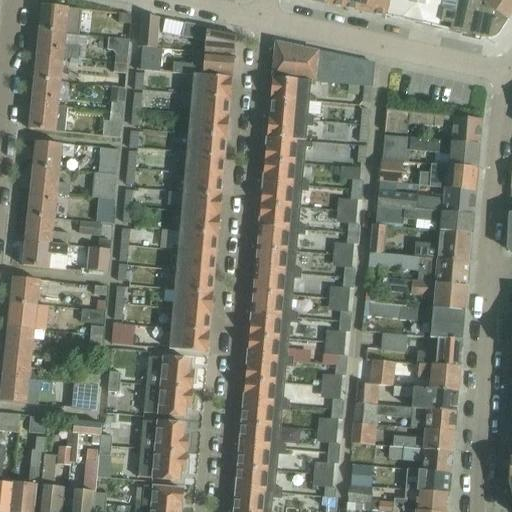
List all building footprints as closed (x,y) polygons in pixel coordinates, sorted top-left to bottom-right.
[(323,0),(322,5),(343,9),(344,0),(323,0)] [(344,0),(343,9),(363,14),(366,0),(344,0)] [(366,0),(363,14),(385,18),(388,0),(366,0)] [(388,0),(385,18),(449,32),(484,40),(485,40),(488,40),(491,39),(494,38),(496,36),(498,34),(507,21),(483,5),(482,7),(470,0),(454,0),(451,15),(441,13),(443,0),(388,0)] [(511,0),(470,0),(482,7),(483,5),(507,21),(511,12),(511,0)] [(42,6),(40,32),(65,35),(68,9),(42,6)] [(141,15),(140,48),(143,48),(158,50),(159,19),(141,15)] [(184,25),(183,39),(207,44),(206,54),(234,57),(236,36),(184,25)] [(40,32),(37,57),(63,60),(63,58),(85,61),(87,37),(65,35),(40,32)] [(116,55),(115,65),(127,66),(129,41),(108,39),(107,51),(113,52),(116,55)] [(276,45),(273,79),(310,83),(314,83),(318,54),(276,45)] [(162,50),(158,50),(143,48),(140,71),(160,73),(162,50)] [(173,65),(173,74),(194,76),(203,76),(232,79),(234,57),(206,54),(193,53),(192,66),(173,65)] [(372,65),(318,54),(314,83),(363,88),(371,89),(372,89),(372,65)] [(37,57),(34,81),(60,84),(63,60),(37,57)] [(127,66),(115,65),(114,74),(126,75),(127,66)] [(134,91),(143,92),(143,83),(144,77),(136,76),(134,91)] [(194,76),(192,91),(186,90),(186,96),(192,96),(231,100),(232,79),(203,76),(194,76)] [(273,79),(271,100),(272,100),(309,103),(315,104),(315,98),(309,98),(310,83),(273,79)] [(34,81),(31,106),(57,108),(58,107),(60,84),(34,81)] [(363,88),(362,104),(370,105),(371,89),(363,88)] [(113,89),(110,113),(123,115),(125,90),(113,89)] [(134,96),(133,111),(141,112),(142,96),(134,96)] [(229,119),(228,119),(230,100),(231,100),(192,96),(191,110),(185,110),(184,115),(229,119)] [(309,103),(272,100),(270,119),(269,118),(269,119),(313,124),(313,118),(307,118),(309,103)] [(67,108),(58,107),(57,108),(31,106),(29,131),(55,133),(65,134),(67,108)] [(70,127),(78,128),(79,108),(71,107),(70,127)] [(141,112),(133,111),(132,126),(140,126),(141,112)] [(367,128),(369,112),(361,111),(359,127),(367,128)] [(451,144),(479,146),(482,122),(454,119),(454,118),(386,112),(385,134),(407,135),(408,126),(453,130),(451,144)] [(123,115),(110,113),(110,123),(104,122),(102,138),(120,140),(123,115)] [(184,115),(184,120),(190,121),(188,135),(227,138),(229,119),(184,115)] [(269,119),(267,138),(267,140),(305,143),(306,129),(312,129),(313,124),(269,119)] [(359,127),(358,144),(366,144),(367,128),(359,127)] [(130,149),(137,150),(139,134),(131,134),(130,149)] [(225,158),(226,140),(227,140),(227,138),(188,135),(187,149),(181,149),(181,154),(187,155),(225,158)] [(449,168),(477,170),(479,146),(451,144),(384,137),(382,162),(408,164),(409,152),(414,152),(450,156),(449,168)] [(305,143),(267,140),(265,162),(303,166),(304,166),(305,149),(312,150),(312,144),(305,143)] [(36,143),(33,168),(59,170),(60,158),(72,160),(73,147),(62,146),(36,143)] [(366,149),(358,148),(356,164),(364,165),(366,149)] [(98,174),(117,175),(119,152),(101,150),(98,174)] [(129,154),(128,169),(136,170),(137,155),(129,154)] [(223,178),(225,158),(187,155),(186,169),(180,168),(179,174),(223,178)] [(308,189),(309,183),(302,182),(304,166),(303,166),(265,162),(263,185),(308,189)] [(381,166),(379,184),(383,184),(390,185),(401,186),(403,168),(383,166),(381,166)] [(33,168),(31,193),(56,196),(68,197),(69,186),(58,184),(59,170),(33,168)] [(477,170),(449,168),(448,177),(420,175),(418,187),(444,190),(448,190),(475,193),(477,170)] [(136,170),(128,169),(127,185),(135,186),(135,179),(136,170)] [(92,199),(114,201),(116,176),(95,174),(92,199)] [(222,197),(221,197),(223,178),(179,174),(179,179),(185,180),(183,194),(222,197)] [(350,192),(362,193),(363,183),(351,182),(350,192)] [(379,184),(377,209),(473,217),(475,193),(448,190),(444,190),(444,200),(417,198),(417,197),(390,195),(390,185),(383,184),(379,184)] [(300,210),(301,194),(308,194),(308,189),(263,185),(261,207),(300,210)] [(361,203),(362,193),(350,192),(350,202),(361,203)] [(31,193),(28,218),(54,221),(56,196),(31,193)] [(125,193),(124,208),(133,209),(133,201),(134,194),(125,193)] [(183,194),(182,208),(176,208),(176,213),(220,217),(222,197),(183,194)] [(304,233),(305,227),(298,226),(300,210),(261,207),(259,228),(304,233)] [(133,209),(124,208),(123,224),(131,225),(132,218),(133,209)] [(472,236),(473,217),(377,209),(376,223),(403,226),(403,220),(441,224),(440,233),(472,236)] [(176,213),(175,219),(181,219),(180,233),(218,237),(220,217),(176,213)] [(28,218),(25,243),(68,248),(69,236),(52,234),(54,221),(28,218)] [(103,232),(103,220),(83,218),(82,231),(103,232)] [(358,237),(359,227),(347,226),(347,236),(358,237)] [(296,254),(297,237),(304,238),(304,233),(259,228),(257,250),(296,254)] [(371,228),(369,255),(381,256),(383,257),(383,253),(385,238),(386,230),(371,228)] [(121,232),(120,248),(129,248),(130,233),(121,232)] [(216,256),(218,237),(180,233),(179,247),(173,247),(172,252),(216,256)] [(415,245),(414,259),(469,264),(472,236),(440,233),(439,247),(415,245)] [(358,237),(347,236),(346,246),(357,247),(358,237)] [(98,250),(98,251),(110,252),(111,241),(99,240),(98,250)] [(67,257),(68,248),(25,243),(23,267),(49,270),(50,255),(67,257)] [(129,248),(120,248),(119,262),(127,263),(129,248)] [(110,252),(98,251),(98,250),(89,249),(86,271),(108,273),(110,252)] [(257,250),(257,251),(255,272),(300,276),(301,271),(295,270),(296,254),(257,250)] [(214,275),(216,256),(172,252),(172,258),(178,258),(176,272),(214,275)] [(436,275),(435,285),(467,288),(469,264),(414,259),(383,257),(381,256),(380,270),(436,275)] [(117,282),(126,283),(127,268),(119,267),(117,282)] [(343,280),(354,281),(355,271),(344,270),(343,280)] [(176,272),(170,272),(170,277),(176,278),(175,292),(213,295),(214,275),(176,272)] [(292,297),(294,281),(300,282),(300,276),(255,272),(253,293),(292,297)] [(14,279),(11,304),(37,307),(40,282),(14,279)] [(353,291),(354,281),(343,280),(342,290),(353,291)] [(433,300),(433,310),(465,313),(467,288),(435,285),(412,284),(383,281),(382,293),(406,296),(433,300)] [(107,288),(94,287),(94,296),(106,297),(107,288)] [(117,290),(115,305),(124,306),(125,290),(117,290)] [(212,315),(212,314),(213,295),(175,292),(173,306),(167,305),(167,311),(212,315)] [(251,316),(297,320),(297,314),(291,314),(292,297),(253,293),(251,316)] [(11,304),(8,329),(35,332),(45,333),(48,308),(37,307),(11,304)] [(365,304),(364,318),(383,320),(399,321),(428,324),(431,324),(430,340),(438,340),(462,342),(465,313),(433,310),(433,311),(430,310),(383,306),(365,304)] [(124,306),(115,305),(114,320),(122,321),(124,306)] [(84,323),(106,325),(107,307),(86,306),(84,323)] [(210,334),(209,334),(211,315),(212,315),(167,311),(166,316),(172,317),(171,331),(210,334)] [(351,315),(340,314),(339,324),(342,324),(350,325),(351,315)] [(249,338),(288,342),(290,325),(296,325),(297,320),(251,316),(249,338)] [(350,325),(342,324),(339,324),(338,334),(349,335),(350,325)] [(112,340),(121,341),(122,326),(113,326),(112,340)] [(91,327),(90,337),(103,338),(104,328),(91,327)] [(8,329),(6,354),(32,356),(33,342),(44,343),(45,333),(35,332),(8,329)] [(210,334),(171,331),(165,330),(165,336),(171,337),(169,351),(208,355),(210,334)] [(380,351),(383,351),(405,353),(407,338),(382,336),(380,351)] [(103,338),(90,337),(90,346),(102,347),(103,338)] [(249,338),(247,360),(293,364),(293,358),(287,357),(288,342),(249,338)] [(419,366),(432,367),(460,370),(462,342),(438,340),(437,356),(422,354),(417,353),(416,366),(419,366)] [(6,354),(3,379),(40,382),(42,370),(31,369),(32,356),(6,354)] [(149,359),(146,386),(192,391),(194,374),(190,373),(191,363),(148,358),(148,359),(149,359)] [(335,367),(346,369),(347,359),(336,358),(335,367)] [(247,360),(245,382),(284,385),(286,369),(292,369),(293,364),(247,360)] [(399,360),(398,378),(415,378),(415,361),(399,360)] [(373,362),(371,387),(374,387),(379,387),(392,389),(395,364),(373,362)] [(431,380),(430,392),(458,394),(460,370),(432,367),(419,366),(418,378),(431,380)] [(334,377),(345,378),(346,369),(335,367),(334,377)] [(109,374),(108,383),(119,384),(120,374),(109,374)] [(87,376),(86,386),(98,387),(99,377),(87,376)] [(3,379),(1,403),(27,406),(38,407),(39,393),(40,382),(3,379)] [(245,382),(245,383),(243,404),(289,408),(289,402),(283,401),(284,385),(245,382)] [(108,383),(107,392),(119,393),(119,384),(108,383)] [(377,407),(379,387),(374,387),(371,387),(358,385),(356,405),(377,407)] [(98,387),(86,386),(85,393),(74,392),(73,404),(97,406),(98,387)] [(146,386),(144,413),(143,413),(143,414),(186,418),(187,408),(190,409),(192,391),(146,386)] [(411,409),(456,414),(458,394),(430,392),(402,389),(394,389),(394,398),(402,399),(412,399),(411,409)] [(343,402),(332,401),(331,411),(342,412),(343,402)] [(241,426),(280,429),(282,412),(288,413),(289,408),(243,404),(241,426)] [(377,407),(356,405),(354,425),(372,427),(373,416),(412,420),(412,425),(408,426),(408,429),(426,431),(454,434),(456,414),(411,409),(377,407)] [(330,421),(341,422),(342,412),(331,411),(330,421)] [(0,414),(0,432),(19,434),(20,416),(0,414)] [(81,435),(100,437),(101,426),(75,422),(74,436),(73,436),(73,438),(71,463),(79,464),(81,435)] [(142,423),(140,450),(187,453),(188,436),(184,436),(185,426),(142,422),(142,423)] [(377,427),(372,427),(354,425),(352,444),(375,447),(377,427)] [(241,426),(239,446),(239,447),(285,451),(285,446),(279,445),(280,429),(241,426)] [(315,445),(315,426),(289,426),(290,446),(315,445)] [(454,434),(426,431),(425,441),(394,438),(393,448),(453,453),(454,434)] [(112,438),(100,437),(99,447),(111,448),(112,438)] [(41,487),(45,456),(44,456),(46,439),(37,438),(35,451),(32,451),(31,462),(29,481),(33,482),(32,486),(13,484),(13,485),(11,511),(34,511),(37,487),(41,487)] [(71,467),(71,463),(73,438),(66,438),(65,448),(59,447),(57,466),(71,467)] [(339,446),(328,445),(327,455),(338,456),(339,446)] [(0,511),(11,511),(13,485),(1,484),(4,448),(0,447),(0,511)] [(99,451),(99,457),(110,458),(111,448),(99,447),(99,451)] [(239,447),(237,468),(237,469),(277,473),(278,456),(284,457),(285,451),(239,447)] [(423,473),(451,475),(453,453),(393,448),(390,448),(389,456),(404,458),(404,462),(424,463),(423,473)] [(99,457),(99,451),(87,450),(83,493),(72,492),(70,511),(93,511),(95,504),(95,495),(97,478),(99,457)] [(140,450),(138,478),(137,478),(180,482),(181,472),(185,472),(187,453),(140,450)] [(326,465),(338,466),(338,456),(327,455),(326,465)] [(62,511),(65,489),(52,488),(55,457),(45,456),(41,487),(39,511),(62,511)] [(353,467),(352,487),(371,489),(373,469),(353,467)] [(237,469),(235,491),(281,495),(281,489),(275,489),(277,473),(237,469)] [(407,471),(406,492),(417,493),(449,496),(451,475),(423,473),(407,471)] [(136,508),(181,511),(183,491),(144,487),(144,488),(143,503),(136,502),(136,508)] [(364,511),(372,511),(378,511),(379,502),(370,501),(371,489),(352,487),(350,487),(348,504),(364,505),(364,511)] [(323,499),(335,500),(336,490),(324,489),(323,499)] [(235,491),(235,492),(232,511),(271,511),(272,500),(281,500),(281,495),(235,491)] [(402,511),(409,511),(447,511),(449,496),(417,493),(417,502),(394,501),(394,503),(393,503),(393,505),(402,511)] [(95,495),(95,504),(105,505),(106,496),(95,495)] [(409,511),(402,511),(393,505),(393,503),(379,502),(378,511),(409,511)]
